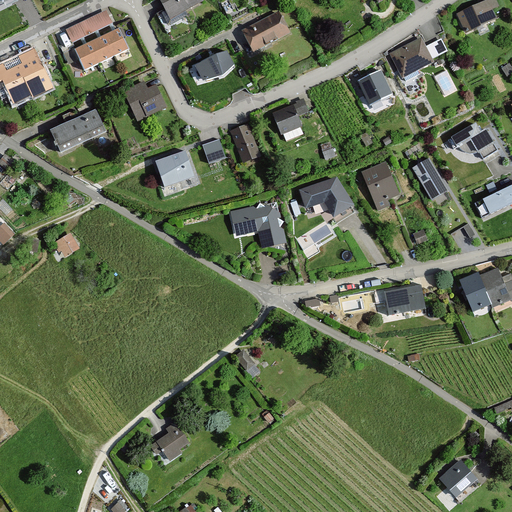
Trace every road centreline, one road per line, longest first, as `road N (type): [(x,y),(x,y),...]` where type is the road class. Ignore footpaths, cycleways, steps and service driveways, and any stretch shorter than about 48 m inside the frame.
road 1 (residential): [(445,0),(298,84),(211,120),(178,97),(132,0)]
road 2 (residential): [(0,136),(86,201),(274,293)]
road 3 (track): [(274,293),(246,335),(106,443),(80,511)]
road 4 (residential): [(511,443),(402,366),(274,293)]
road 5 (residential): [(511,248),(437,270),(274,293)]
road 6 (residential): [(110,0),(0,50)]
